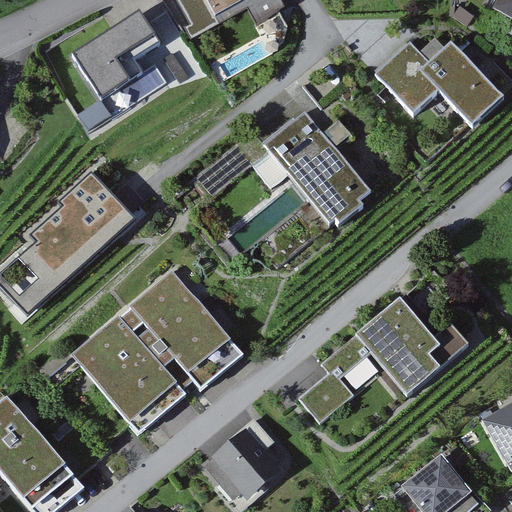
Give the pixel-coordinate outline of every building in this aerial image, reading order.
[(212,0),(222,18),(248,4),(260,25),(283,12),(276,0),(212,0)] [(511,0),(509,0),(503,12),(511,17),(511,0)] [(144,17),(76,58),(102,102),(129,85),(117,65),(158,40),(144,17)] [(485,131),(511,105),(511,98),(461,46),(441,65),(419,42),(382,78),(420,117),(446,92),(485,131)] [(306,113),(267,148),(339,227),(378,191),(306,113)] [(117,210),(91,181),(61,207),(65,211),(31,240),(39,248),(0,282),(0,291),(28,323),(135,230),(117,210)] [(174,272),(129,313),(198,390),(244,349),(174,272)] [(409,301),(330,368),(337,377),(305,404),(325,427),(360,398),(347,383),(382,355),(417,397),(475,349),(460,331),(445,344),(409,301)] [(121,319),(76,360),(145,436),(191,395),(121,319)] [(10,400),(0,408),(0,481),(28,511),(40,511),(80,475),(10,400)] [(511,465),(511,411),(488,427),(511,465)] [(256,433),(210,471),(245,511),(246,511),(291,475),(256,433)] [(462,511),(480,498),(448,458),(396,500),(405,511),(462,511)]
